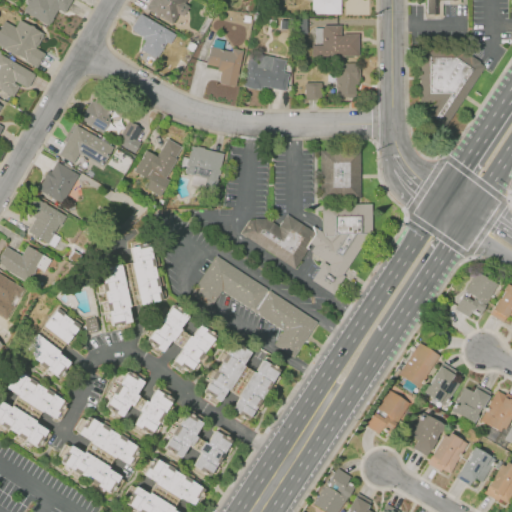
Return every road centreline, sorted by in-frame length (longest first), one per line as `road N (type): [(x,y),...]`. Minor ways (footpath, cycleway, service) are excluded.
road 1 (residential): [(87,48),(151,95),(205,116),(392,119)]
road 2 (residential): [(289,462),(124,349),(97,353),(57,435)]
road 3 (primary): [(441,200),(326,373),(317,418)]
road 4 (residential): [(115,0),(0,191)]
road 5 (tertiary): [(391,0),(392,142)]
road 6 (primary): [(389,336),(466,217)]
road 7 (primary): [(511,90),(441,200)]
